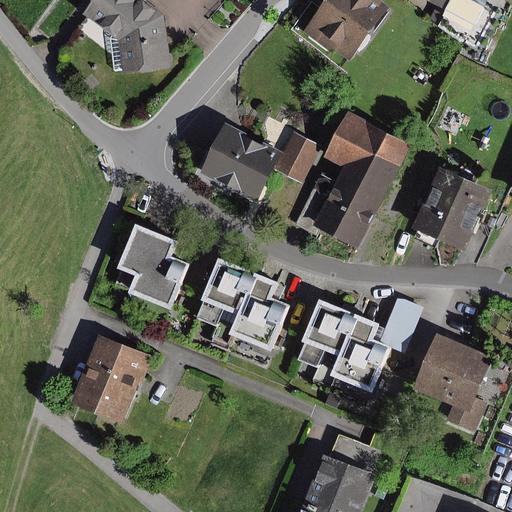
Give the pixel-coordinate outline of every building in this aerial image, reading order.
[(150,0),(100,0),(89,16),(115,35),(111,39),(116,72),(126,71),(127,75),(175,68),(167,15),(150,1),(150,0)] [(384,0),(330,0),(306,32),(331,51),(339,50),(354,61),(395,7),(384,0)] [(428,0),(439,5),(431,19),(441,25),(449,10),(477,24),(488,1),(485,0),(428,0)] [(417,144),(355,111),(331,158),(351,168),(320,226),(363,248),(417,144)] [(321,147),(294,132),(283,153),(230,125),(204,175),(255,202),(273,169),(302,184),(321,147)] [(498,190),(447,168),(420,229),(470,251),(498,190)] [(187,242),(146,224),(127,269),(144,276),(137,294),(179,311),(198,265),(181,258),(187,242)] [(228,258),(202,319),(222,327),(230,309),(247,316),(265,274),(228,258)] [(288,283),(265,274),(247,316),(238,335),(280,353),(299,306),(282,299),(288,283)] [(328,299),(302,361),(322,369),(330,350),(347,357),(364,314),(328,299)] [(389,325),(364,314),(347,357),(339,377),(380,394),(399,348),(409,352),(427,309),(403,299),(385,342),(382,340),(389,325)] [(483,399),(500,358),(445,335),(422,390),(456,405),(450,420),(478,432),(491,402),(483,399)] [(157,357),(106,336),(78,405),(126,425),(144,382),(146,384),(157,357)] [(242,344),(235,341),(232,350),(238,352),(242,344)] [(346,397),(335,392),(331,403),(342,407),(346,397)] [(335,457),(331,455),(307,511),(366,511),(382,475),(374,472),(382,451),(344,435),(335,457)] [(390,488),(381,484),(376,497),(384,500),(390,488)]
